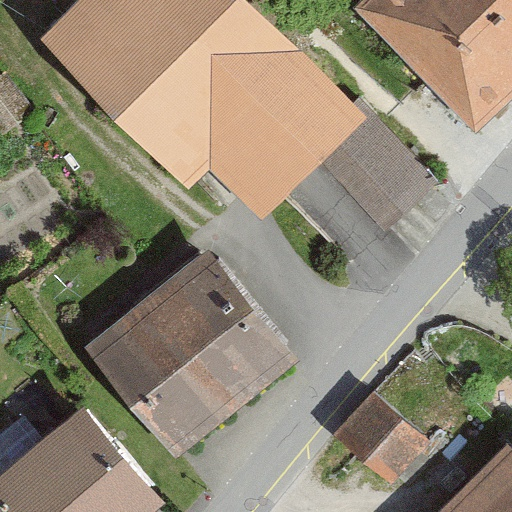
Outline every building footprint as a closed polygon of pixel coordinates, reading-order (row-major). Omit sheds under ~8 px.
[(261,218),(361,119),(241,0),(89,0),(46,44),(188,185),(208,165),(261,218)] [(511,0),(342,0),(465,125),(511,78),(511,0)] [(435,180),(371,114),(324,159),(388,225),(435,180)] [(215,254),(95,352),(178,452),(298,354),(215,254)] [(381,397),(342,444),(385,480),(424,433),(381,397)] [(89,407),(0,483),(0,508),(3,511),(139,511),(163,492),(89,407)] [(511,511),(511,450),(447,511),(511,511)]
